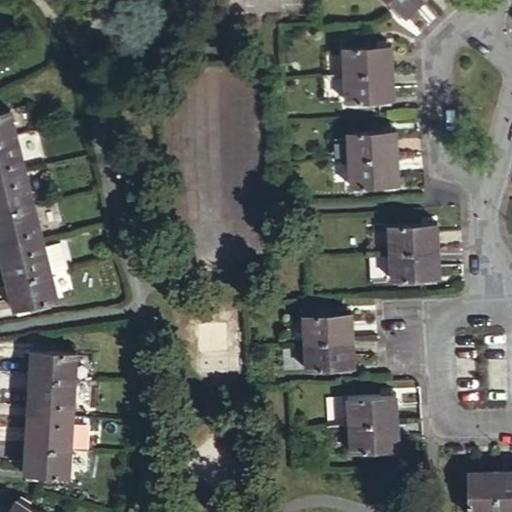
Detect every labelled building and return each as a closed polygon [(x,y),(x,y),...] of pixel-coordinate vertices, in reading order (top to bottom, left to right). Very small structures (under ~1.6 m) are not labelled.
[(390,0),(403,14),(419,0),(390,0)] [(342,48),(343,75),(391,73),(390,46),(342,48)] [(391,73),(343,75),(345,102),(393,100),(391,73)] [(0,110),(0,137),(15,133),(9,108),(0,110)] [(346,133),(347,160),(395,158),(393,131),(346,133)] [(15,133),(0,137),(0,173),(24,167),(15,133)] [(395,158),(347,160),(349,186),(396,185),(395,158)] [(0,210),(33,201),(24,167),(0,173),(0,210)] [(0,246),(42,236),(33,201),(0,210),(0,246)] [(389,225),(390,253),(436,251),(436,224),(389,225)] [(0,254),(7,280),(50,269),(42,236),(0,246),(0,254)] [(436,251),(390,253),(391,279),(437,278),(436,251)] [(57,297),(50,269),(7,280),(13,307),(57,297)] [(303,315),(305,342),(351,339),(349,311),(303,315)] [(351,339),(305,342),(306,370),(352,367),(351,339)] [(33,348),(31,376),(73,378),(75,350),(33,348)] [(73,378),(31,376),(29,411),(71,413),(73,378)] [(348,398),(350,425),(396,422),(394,394),(348,398)] [(27,445),(69,448),(71,413),(29,411),(27,445)] [(396,422),(350,425),(351,452),(398,449),(396,422)] [(67,475),(69,448),(27,445),(26,472),(67,475)] [(468,511),(493,511),(493,472),(468,473),(468,511)] [(511,511),(511,472),(493,472),(493,511),(511,511)] [(22,489),(17,498),(38,509),(43,500),(22,489)] [(8,511),(43,511),(38,509),(17,498),(16,497),(8,511)]
